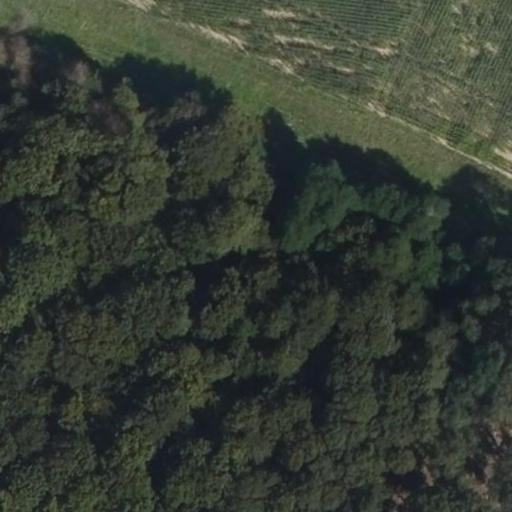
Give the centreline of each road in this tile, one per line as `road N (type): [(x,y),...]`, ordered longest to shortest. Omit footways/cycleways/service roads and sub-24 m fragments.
road 1 (track): [(511,217),(0,4)]
road 2 (track): [(349,511),(511,233)]
